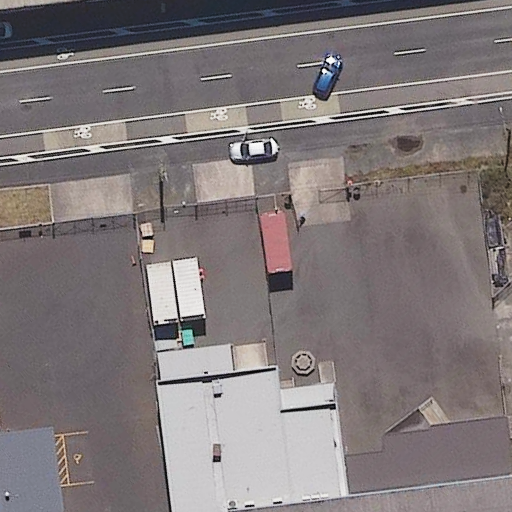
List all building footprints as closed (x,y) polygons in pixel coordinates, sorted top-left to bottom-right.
[(0,0),(0,14),(112,0),(0,0)] [(254,193),(249,156),(193,163),(198,200),(254,193)] [(209,318),(202,260),(152,266),(159,324),(209,318)] [(232,511),(344,496),(332,408),(284,415),(276,361),(156,377),(174,511),(232,511)] [(511,511),(511,473),(344,496),(232,511),(511,511)]
